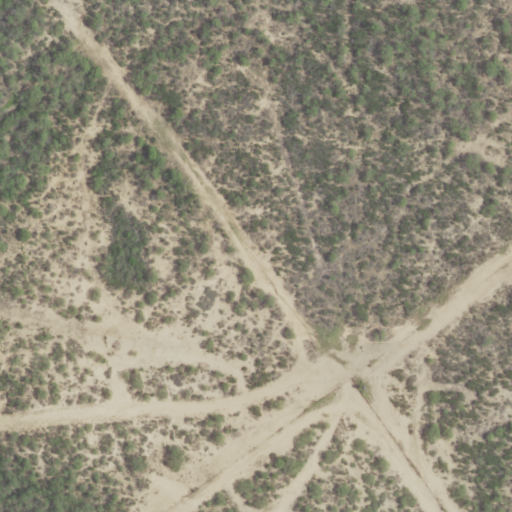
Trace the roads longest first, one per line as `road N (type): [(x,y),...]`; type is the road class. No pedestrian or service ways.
road 1 (residential): [(364,511),(361,369),(423,197),(511,116)]
road 2 (residential): [(361,369),(316,373),(129,511)]
